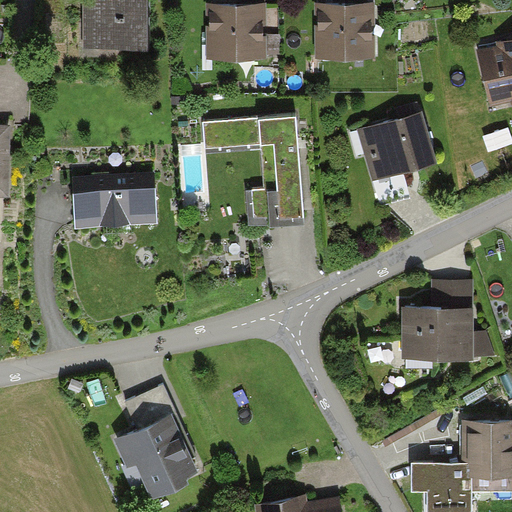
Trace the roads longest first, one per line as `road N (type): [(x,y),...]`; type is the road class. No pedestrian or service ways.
road 1 (residential): [(293,317),(0,377)]
road 2 (residential): [(511,204),(330,291),(293,317)]
road 3 (residential): [(293,317),(310,368),(393,511)]
